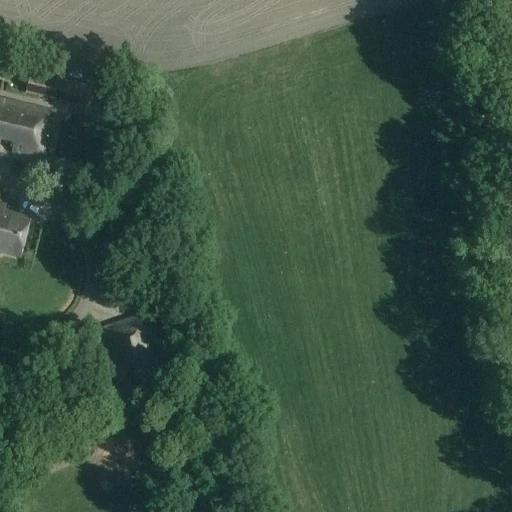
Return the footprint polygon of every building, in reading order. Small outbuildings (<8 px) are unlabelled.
[(48,78),(44,97),(78,104),(82,86),(48,78)] [(29,153),(45,157),(55,112),(0,100),(0,143),(13,146),(11,153),(29,157),(29,153)] [(0,253),(21,259),(31,220),(5,213),(6,208),(0,206),(0,253)] [(130,401),(169,391),(160,359),(153,361),(150,347),(156,346),(148,315),(102,328),(117,380),(124,378),(130,401)] [(44,465),(49,476),(74,464),(68,453),(44,465)]
